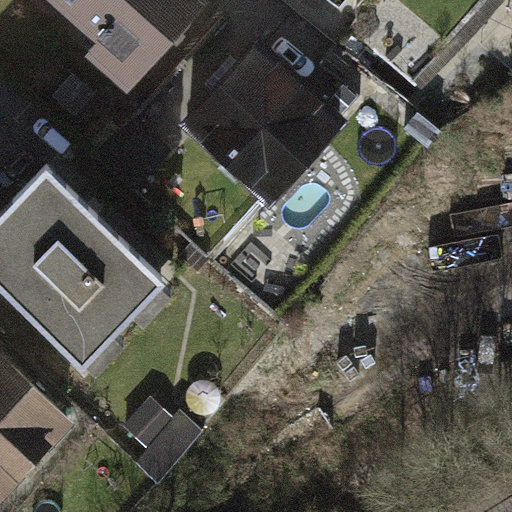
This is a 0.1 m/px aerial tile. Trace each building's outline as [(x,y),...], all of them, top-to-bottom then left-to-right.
[(216,3),(212,0),(31,0),(140,92),(216,3)] [(358,121),(268,42),(192,128),(283,207),(358,121)] [(178,282),(59,171),(6,228),(0,221),(0,300),(86,381),(178,282)] [(85,430),(1,345),(0,345),(0,498),(7,506),(85,430)] [(126,435),(169,481),(202,451),(159,405),(126,435)]
